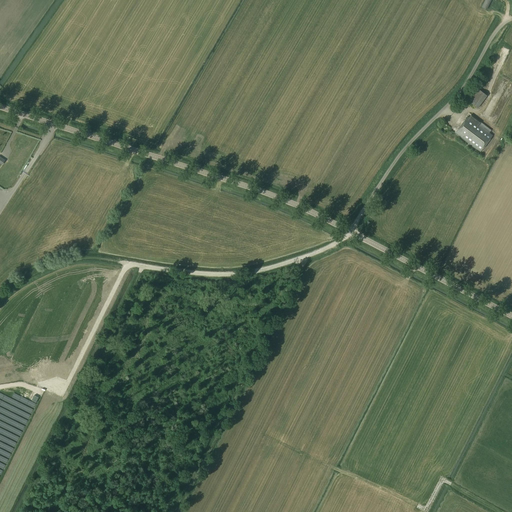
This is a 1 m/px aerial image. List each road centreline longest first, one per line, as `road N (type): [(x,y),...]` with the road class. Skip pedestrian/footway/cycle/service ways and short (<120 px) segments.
road 1 (tertiary): [(0,108),(280,199),(349,231)]
road 2 (unclassified): [(349,231),(511,21)]
road 3 (tertiary): [(511,316),(349,231)]
